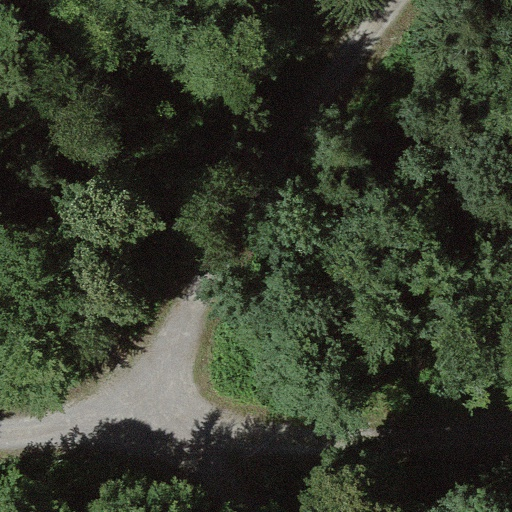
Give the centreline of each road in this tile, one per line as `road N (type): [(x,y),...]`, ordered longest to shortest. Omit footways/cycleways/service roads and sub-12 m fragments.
road 1 (track): [(393,0),(229,241),(158,385),(158,434)]
road 2 (track): [(158,434),(511,438)]
road 3 (track): [(0,437),(158,434)]
